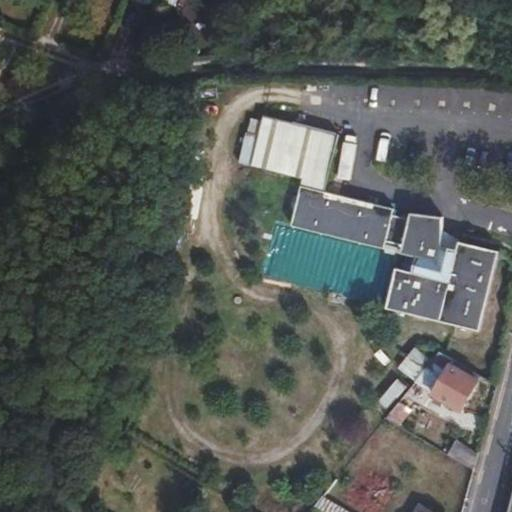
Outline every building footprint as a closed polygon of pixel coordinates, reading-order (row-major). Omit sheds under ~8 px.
[(5,129),(0,130),(0,150),(12,147),(5,129)] [(308,163),(303,180),(325,185),(329,168),(308,163)] [(388,309),(481,331),(500,250),(460,241),(458,249),(442,245),(443,216),(412,212),(411,219),(394,215),(395,208),(302,185),(292,226),(385,249),(386,244),(403,248),(402,253),(418,257),(414,272),(397,268),(388,309)] [(451,363),(453,360),(440,352),(433,361),(448,370),(434,395),(462,411),(480,380),(451,363)] [(402,399),(411,388),(395,376),(386,388),(402,399)] [(379,397),(395,409),(400,402),(402,399),(386,388),(379,397)] [(395,409),(387,418),(400,426),(413,410),(400,402),(395,409)] [(377,410),(372,418),(378,423),(384,415),(377,410)] [(230,464),(272,498),(296,468),(255,433),(230,464)] [(474,471),(478,453),(457,439),(448,455),(474,471)] [(325,470),(306,493),(312,497),(319,502),(324,496),(337,479),(325,470)] [(251,511),(259,502),(234,483),(218,502),(229,511),(251,511)] [(312,497),(306,493),(296,486),(287,498),(292,502),(300,508),(303,511),(312,497)] [(319,502),(319,503),(316,506),(325,511),(350,511),(324,496),(319,502)] [(296,511),(300,508),(292,502),(285,509),(287,511),(296,511)]
